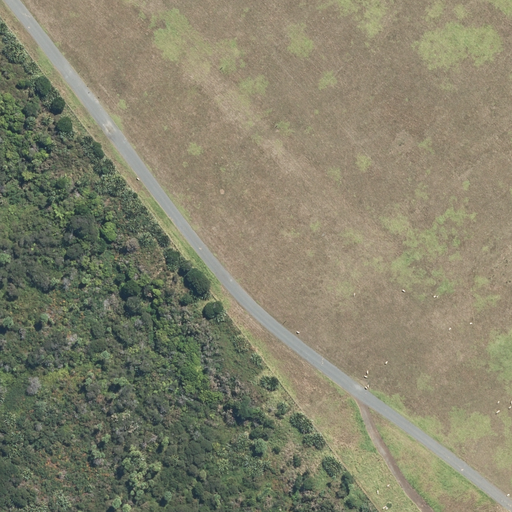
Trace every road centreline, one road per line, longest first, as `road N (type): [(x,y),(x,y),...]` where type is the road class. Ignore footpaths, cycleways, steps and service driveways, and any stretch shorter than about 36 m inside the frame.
road 1 (unknown): [(11,0),(229,288),(511,508)]
road 2 (track): [(419,511),(356,392)]
